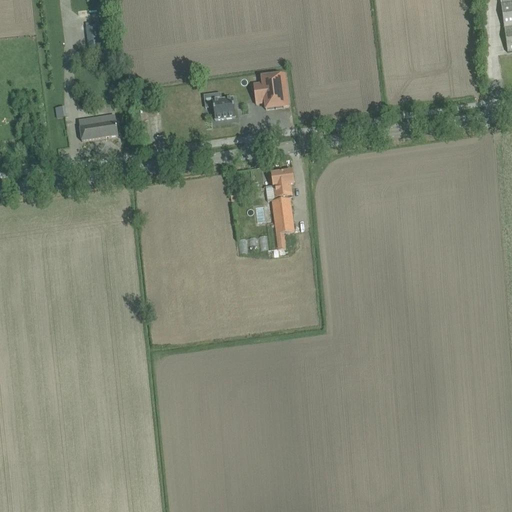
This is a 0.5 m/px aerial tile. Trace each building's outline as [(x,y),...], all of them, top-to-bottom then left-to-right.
[(508,54),(511,53),(511,0),(500,0),(501,5),(508,54)] [(102,47),(99,26),(86,28),(88,49),(102,47)] [(59,62),(41,64),(51,145),(68,142),(59,62)] [(289,108),(288,98),(285,75),(261,78),(262,84),(253,85),(256,106),(265,104),(266,111),(289,108)] [(233,100),(222,101),(213,102),(215,121),(235,119),(233,100)] [(82,143),(118,137),(115,116),(79,122),(80,133),(82,143)] [(273,188),(267,189),(269,203),(273,202),(275,202),(275,199),(292,197),(293,197),(291,186),(294,186),(292,172),(271,175),(273,188)] [(232,203),(241,202),(239,193),(231,194),(232,203)] [(275,225),(272,225),(273,229),(276,229),(279,251),(286,250),(284,235),(294,234),(290,200),(292,200),(292,197),(275,199),(275,202),(273,202),(275,225)] [(268,237),(259,238),(260,251),(268,251),(268,237)]
